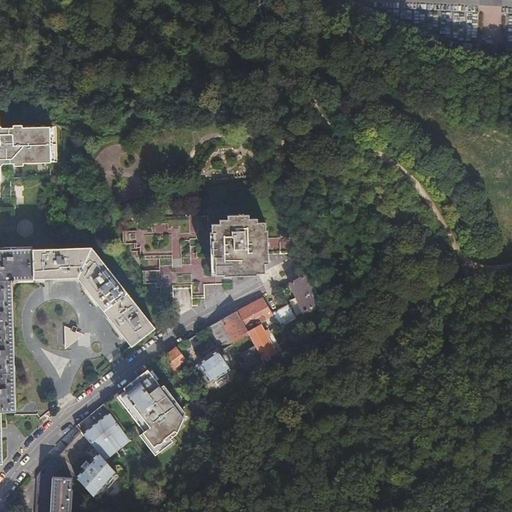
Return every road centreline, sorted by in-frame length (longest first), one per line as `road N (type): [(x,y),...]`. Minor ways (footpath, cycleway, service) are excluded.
road 1 (residential): [(296,268),(199,316),(39,446),(0,491)]
road 2 (track): [(290,121),(281,146),(292,177),(359,219),(367,252),(359,265),(342,262),(323,229),(307,227),(318,261),(306,266)]
road 3 (track): [(318,120),(413,181),(468,260),(511,266)]
road 4 (track): [(310,0),(311,109),(318,120)]
